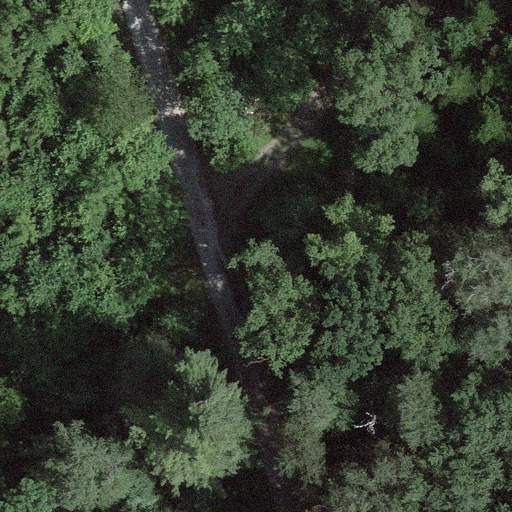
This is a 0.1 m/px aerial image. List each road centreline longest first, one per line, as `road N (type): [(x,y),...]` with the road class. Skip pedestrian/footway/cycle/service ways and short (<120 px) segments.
road 1 (track): [(295,511),(137,0)]
road 2 (track): [(45,511),(164,296),(195,188)]
road 3 (track): [(386,0),(195,188)]
